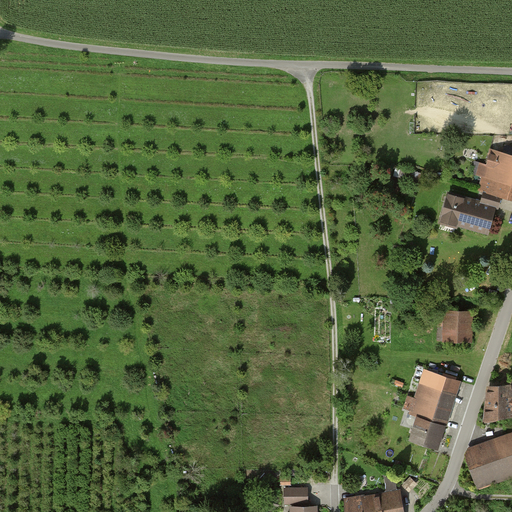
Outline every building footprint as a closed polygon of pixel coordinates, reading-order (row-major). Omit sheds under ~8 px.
[(511,156),(490,151),(480,191),(511,199),(511,156)] [(446,195),(440,224),(488,235),(495,205),(446,195)] [(472,342),(474,312),(443,310),(441,341),(472,342)] [(438,451),(459,381),(427,371),(406,441),(438,451)] [(511,387),(492,386),(490,417),(511,417),(511,387)] [(511,434),(465,451),(478,489),(511,477),(511,434)] [(318,511),(318,507),(307,507),(307,490),(285,490),(285,511),(291,511),(290,511),(318,511)] [(342,498),(343,511),(403,511),(402,493),(342,498)]
